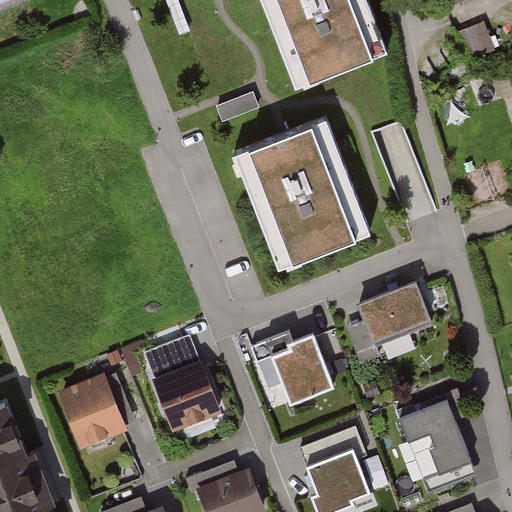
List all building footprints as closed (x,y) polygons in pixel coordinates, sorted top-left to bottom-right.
[(257,0),(289,87),(383,53),(363,0),(257,0)] [(454,27),(457,32),(468,60),(494,51),(483,22),(454,27)] [(216,105),(222,122),(260,108),(254,91),(216,105)] [(278,268),(371,234),(329,120),(236,154),(278,268)] [(415,275),(353,299),(370,342),(432,319),(415,275)] [(260,338),(283,403),(333,386),(310,320),(260,338)] [(222,420),(187,334),(142,352),(177,438),(222,420)] [(129,426),(104,369),(56,390),(80,447),(129,426)] [(445,399),(451,415),(468,409),(459,383),(419,397),(422,407),(445,399)] [(422,407),(401,415),(408,435),(426,428),(430,440),(423,443),(432,468),(465,456),(451,415),(445,399),(422,407)] [(0,511),(51,511),(10,402),(0,406),(0,511)] [(353,422),(297,443),(314,489),(306,492),(313,511),(315,511),(347,501),(344,493),(362,487),(352,459),(365,454),(353,422)] [(471,472),(465,456),(432,468),(421,472),(427,487),(471,472)] [(253,511),(268,507),(252,469),(197,491),(205,511),(253,511)] [(435,511),(473,511),(470,500),(435,511)] [(167,511),(163,501),(134,511),(167,511)]
